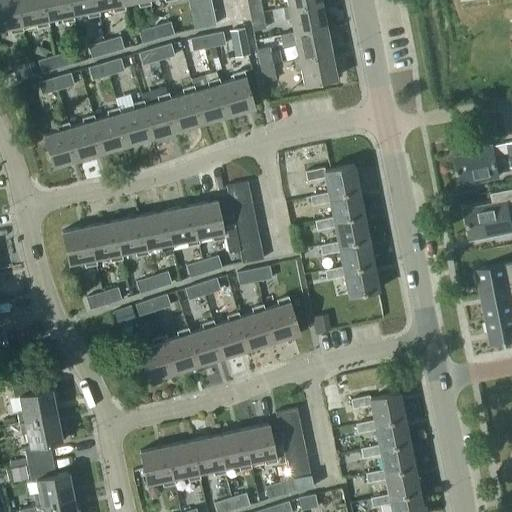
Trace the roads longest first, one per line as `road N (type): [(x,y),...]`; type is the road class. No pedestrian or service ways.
road 1 (residential): [(25,205),(166,175),(286,132),(385,120)]
road 2 (residential): [(106,424),(200,405),(317,362),(429,340)]
road 3 (residential): [(106,424),(45,294),(25,205)]
road 4 (residential): [(429,340),(385,120)]
road 5 (residential): [(465,511),(437,378)]
road 6 (residential): [(511,103),(385,120)]
road 7 (residential): [(385,120),(361,0)]
